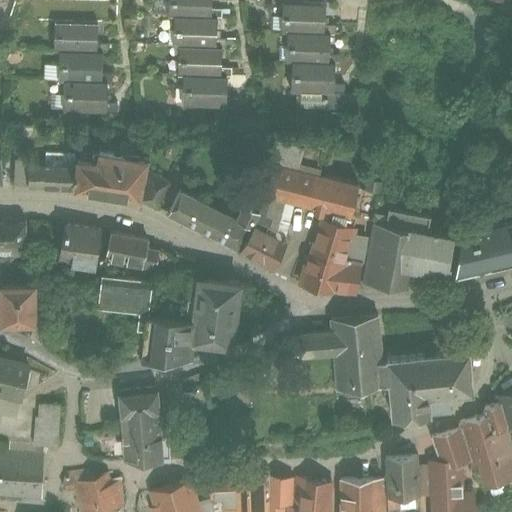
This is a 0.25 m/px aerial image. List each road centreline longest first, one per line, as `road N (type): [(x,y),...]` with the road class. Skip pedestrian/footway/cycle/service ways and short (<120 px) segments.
road 1 (residential): [(298,300),(154,220),(81,202),(0,196)]
road 2 (residential): [(482,295),(482,366),(469,389),(421,421),(331,461)]
road 3 (residential): [(298,300),(234,343),(190,359),(75,366)]
road 4 (residential): [(131,465),(331,461)]
road 5 (residential): [(482,295),(298,300)]
